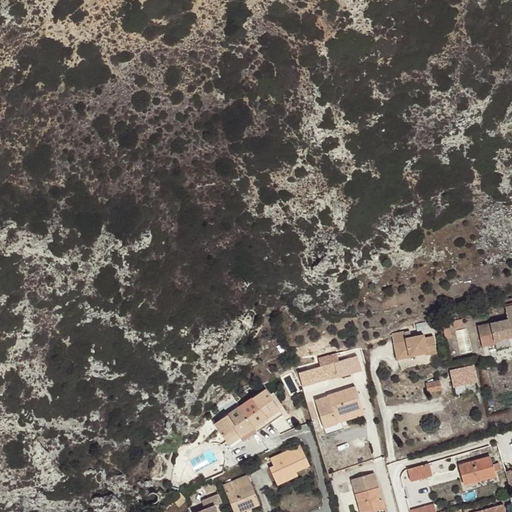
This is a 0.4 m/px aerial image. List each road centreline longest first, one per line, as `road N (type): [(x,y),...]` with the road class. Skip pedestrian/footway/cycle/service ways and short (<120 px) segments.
road 1 (residential): [(489,436),(389,466),(400,511)]
road 2 (residential): [(269,443),(308,426),(330,510)]
